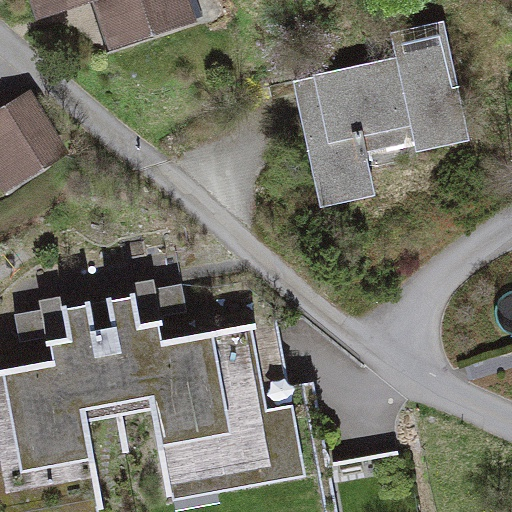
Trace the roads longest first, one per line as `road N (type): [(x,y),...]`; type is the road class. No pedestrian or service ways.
road 1 (residential): [(0,26),(370,352),(398,366)]
road 2 (residential): [(398,366),(454,264),(511,229)]
road 3 (residential): [(398,366),(511,419)]
